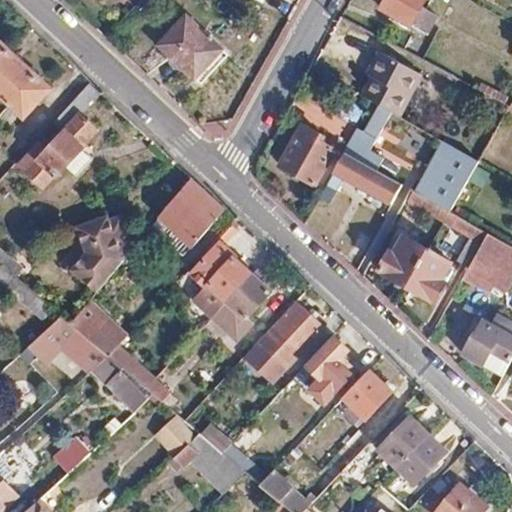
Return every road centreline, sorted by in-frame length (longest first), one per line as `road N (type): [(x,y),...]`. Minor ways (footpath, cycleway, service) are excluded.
road 1 (residential): [(225,177),(511,440)]
road 2 (residential): [(33,0),(225,177)]
road 3 (residential): [(324,0),(225,177)]
